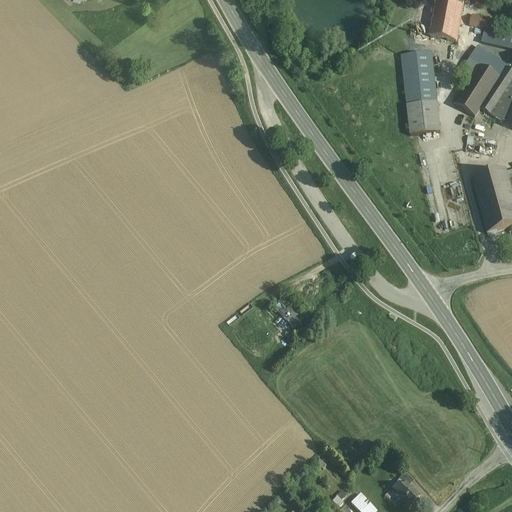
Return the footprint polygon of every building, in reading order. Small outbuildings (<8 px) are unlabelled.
[(464,0),(437,0),(430,38),(457,44),(464,0)] [(485,30),(482,44),(511,50),(511,35),(494,31),(496,21),(472,15),(470,27),(485,30)] [(481,67),(501,80),(508,68),(478,50),(471,61),(481,67)] [(401,58),(402,60),(411,137),(440,134),(431,54),(401,58)] [(481,67),(465,91),(456,106),(475,119),(501,80),(481,67)] [(477,154),(477,153),(482,154),(483,149),(468,145),(466,151),(477,154)] [(506,171),(472,180),(487,235),(511,228),(511,192),(507,174),(506,171)] [(304,320),(283,298),(273,309),(294,330),(304,320)] [(400,480),(393,488),(398,492),(405,484),(400,480)] [(420,499),(405,485),(395,495),(410,509),(420,499)] [(333,500),(340,507),(345,503),(343,501),(348,496),(343,491),(333,500)]
